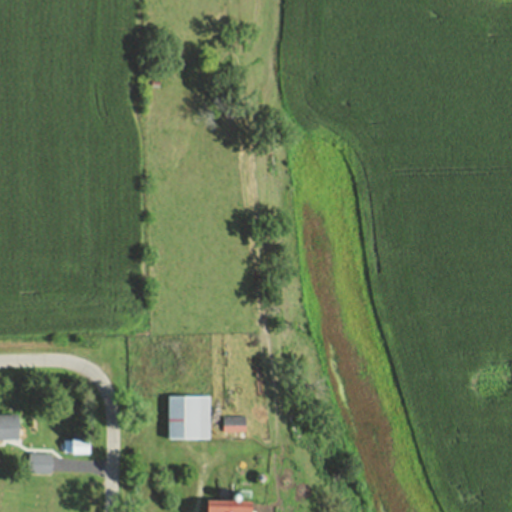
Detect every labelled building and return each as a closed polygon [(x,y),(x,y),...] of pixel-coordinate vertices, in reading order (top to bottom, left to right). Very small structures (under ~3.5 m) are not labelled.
[(206,438),(164,438),(164,395),(206,396),(206,438)] [(0,414),(0,438),(14,438),(14,414),(0,414)] [(221,416),(221,431),(243,431),(243,416),(221,416)] [(84,438),(84,453),(60,453),(60,438),(84,438)] [(47,453),(47,473),(25,473),(25,453),(47,453)] [(247,511),(248,501),(203,501),(203,511),(247,511)]
